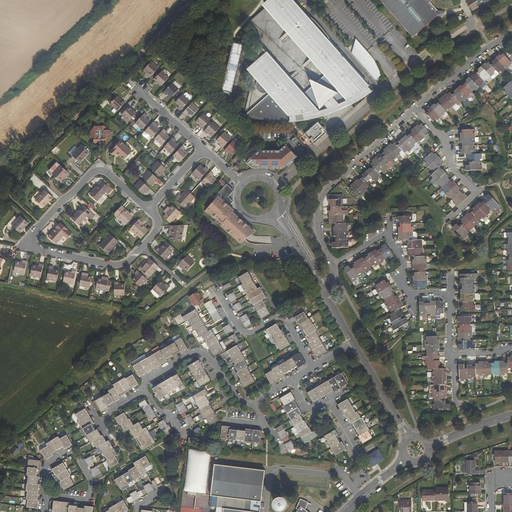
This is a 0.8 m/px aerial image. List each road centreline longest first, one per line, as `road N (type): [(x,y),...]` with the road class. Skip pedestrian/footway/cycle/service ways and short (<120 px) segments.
road 1 (residential): [(148,208),(94,169),(27,238),(29,245),(115,263),(140,246)]
road 2 (track): [(0,210),(49,145),(189,0)]
road 3 (residential): [(333,263),(319,234),(320,196),(414,108)]
road 4 (residential): [(255,403),(232,398),(203,350),(143,380),(144,388)]
road 5 (residential): [(314,368),(289,321),(241,330),(216,287)]
road 6 (residential): [(414,108),(475,192),(444,219)]
road 7 (residential): [(381,93),(276,186)]
road 8 (residential): [(414,108),(511,32)]
